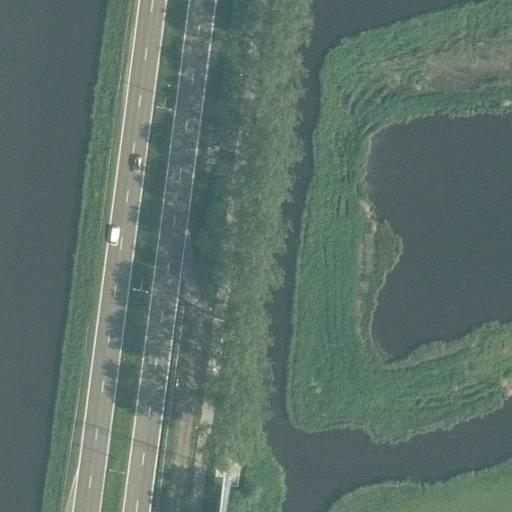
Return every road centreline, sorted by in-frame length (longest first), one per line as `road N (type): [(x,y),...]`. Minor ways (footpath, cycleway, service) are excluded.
road 1 (trunk): [(152,0),(85,511)]
road 2 (trunk): [(136,511),(202,0)]
